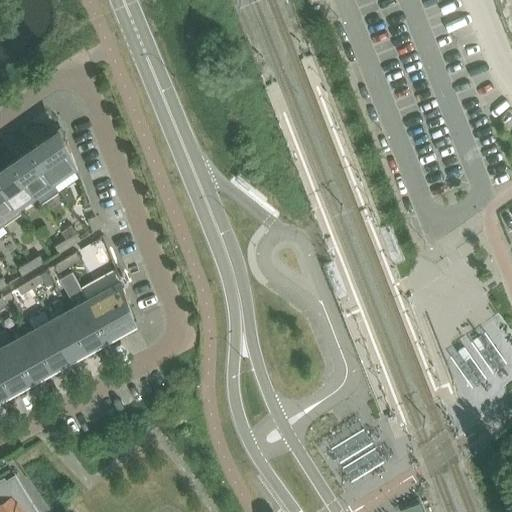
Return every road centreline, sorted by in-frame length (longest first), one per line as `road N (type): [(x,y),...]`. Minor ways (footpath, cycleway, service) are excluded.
road 1 (residential): [(190,342),(77,67),(0,123)]
road 2 (secondary): [(235,283),(122,0)]
road 3 (residential): [(0,446),(190,342)]
road 4 (secondary): [(235,283),(234,395),(251,449)]
road 5 (secondary): [(285,430),(255,362),(235,283)]
road 6 (unclassified): [(285,430),(345,381),(325,313)]
